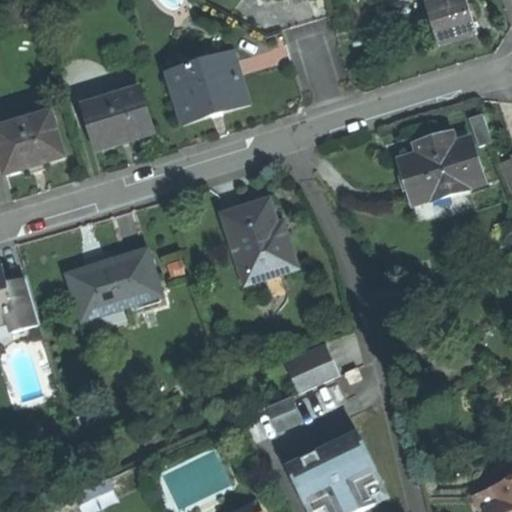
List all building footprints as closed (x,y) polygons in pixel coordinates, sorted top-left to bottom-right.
[(468,0),(448,0),(428,6),(440,47),(457,42),(479,35),(468,0)] [(217,115),(248,105),(233,57),(172,76),(186,124),(217,115)] [(138,85),(108,94),(110,100),(140,91),(138,85)] [(110,100),(85,107),(98,150),(102,149),(123,143),(152,134),(140,91),(110,100)] [(84,101),(85,107),(110,100),(108,94),(84,101)] [(52,114),(0,129),(0,152),(7,175),(30,168),(31,170),(38,168),(44,166),(44,164),(65,158),(52,114)] [(484,117),(469,122),(479,150),(493,145),(484,117)] [(400,163),(413,206),(432,200),(433,204),(469,193),(468,189),(484,185),(472,142),(456,147),(452,136),(429,143),(416,147),(419,158),(400,163)] [(511,162),(501,166),(511,194),(511,162)] [(244,287),(297,270),(283,225),(278,227),(271,204),(245,212),(223,219),(244,287)] [(161,298),(147,253),(104,266),(68,277),(82,322),(161,298)] [(13,336),(39,328),(23,276),(6,281),(2,266),(0,266),(0,317),(7,316),(13,336)] [(299,396),(339,378),(327,351),(287,369),(299,396)] [(357,370),(345,376),(350,387),(362,382),(357,370)] [(291,399),(266,410),(277,435),(302,424),(291,399)] [(360,436),(289,470),(309,511),(323,511),(327,511),(362,511),(376,506),(368,491),(383,483),(360,436)] [(511,511),(511,486),(495,494),(501,507),(491,511),(511,511)]
